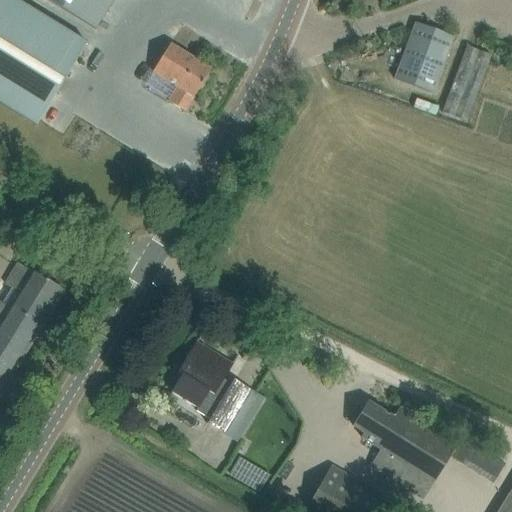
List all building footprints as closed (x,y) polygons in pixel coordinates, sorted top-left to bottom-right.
[(13,0),(0,0),(0,104),(36,126),(45,112),(45,111),(50,103),(86,44),(13,0)] [(48,0),(94,28),(95,29),(113,0),(48,0)] [(397,69),(393,79),(433,94),(437,82),(454,37),(414,23),(405,48),(397,69)] [(169,45),(152,72),(178,88),(168,103),(184,112),(210,71),(169,45)] [(490,55),(466,46),(442,113),(466,123),(490,55)] [(0,303),(0,379),(7,384),(11,377),(63,292),(17,265),(5,285),(11,289),(2,304),(0,303)] [(185,370),(171,393),(189,404),(197,409),(195,412),(209,420),(206,424),(224,435),(250,390),(233,380),(228,388),(221,384),(232,365),(195,343),(180,368),(185,370)] [(370,466),(387,477),(422,499),(449,457),(492,485),(504,465),(460,437),(456,445),(416,420),(399,410),(393,419),(367,403),(352,427),(363,434),(360,438),(380,450),(370,466)] [(304,511),(373,511),(382,497),(331,467),(304,511)] [(432,501),(444,511),(455,499),(443,488),(432,501)] [(511,511),(511,490),(497,511),(511,511)]
